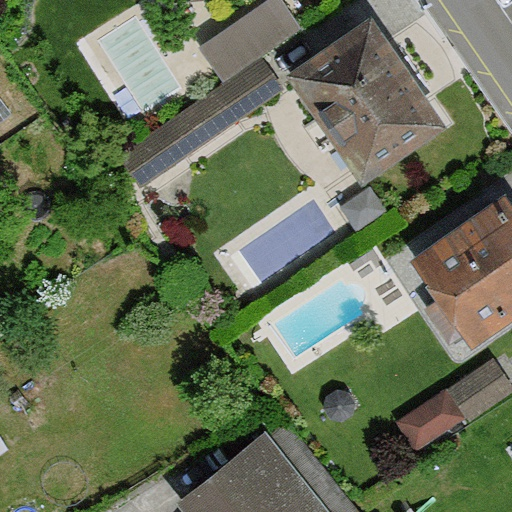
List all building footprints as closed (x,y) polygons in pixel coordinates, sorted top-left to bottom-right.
[(276,0),(267,0),(201,47),(224,79),(257,56),(296,28),(276,0)] [(369,15),(286,72),(360,181),(444,125),(369,15)] [(279,85),(257,56),(224,79),(121,153),(143,182),(279,85)] [(511,209),(501,194),(411,255),(471,343),(511,315),(511,209)] [(490,360),(450,390),(465,410),(472,419),(511,389),(490,360)] [(465,410),(450,390),(446,385),(396,422),(415,447),(465,410)] [(0,454),(13,448),(0,422),(0,454)] [(191,511),(330,511),(265,432),(181,500),(191,511)]
